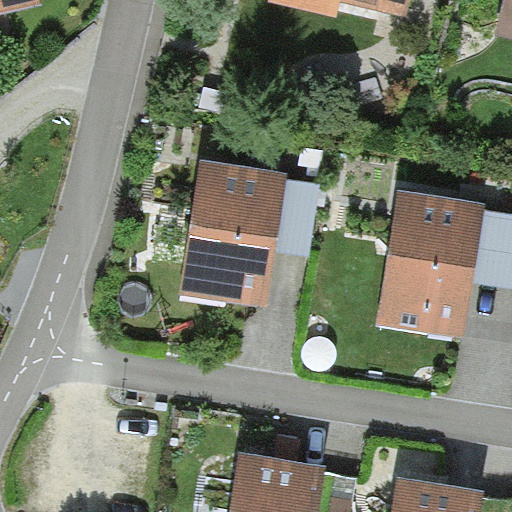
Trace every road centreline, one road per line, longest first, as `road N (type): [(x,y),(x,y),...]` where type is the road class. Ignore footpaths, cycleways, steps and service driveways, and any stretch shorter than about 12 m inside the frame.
road 1 (residential): [(35,350),(511,431)]
road 2 (residential): [(130,0),(35,350)]
